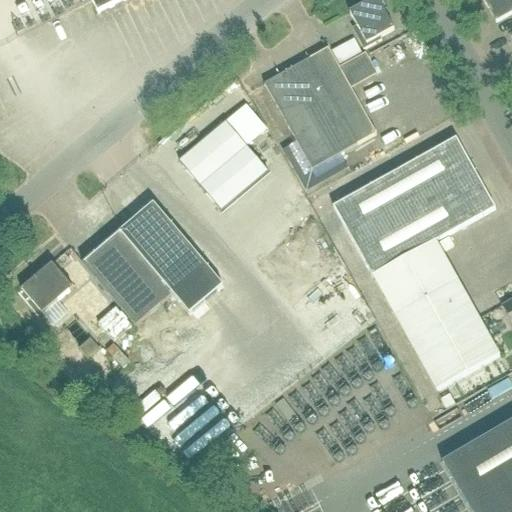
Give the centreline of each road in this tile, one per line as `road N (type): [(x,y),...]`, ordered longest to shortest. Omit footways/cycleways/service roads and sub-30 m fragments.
road 1 (unclassified): [(0,217),(264,0)]
road 2 (unknown): [(351,511),(367,485),(511,406)]
road 3 (unclassified): [(511,145),(430,0)]
